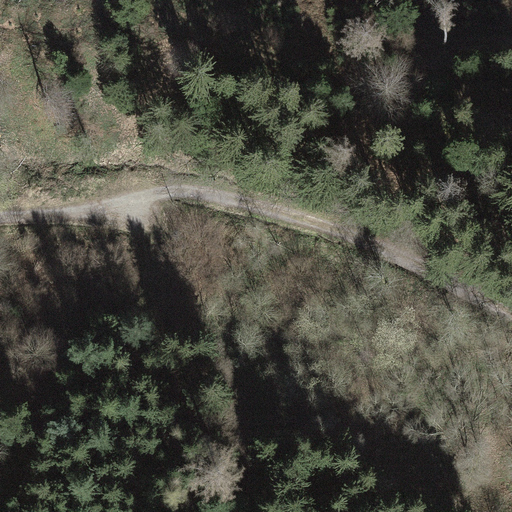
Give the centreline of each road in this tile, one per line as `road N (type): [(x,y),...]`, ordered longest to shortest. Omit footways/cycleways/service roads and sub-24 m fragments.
road 1 (track): [(0,221),(54,221),(160,194),(202,192),(394,251),(511,313)]
road 2 (track): [(250,511),(148,348),(160,194)]
